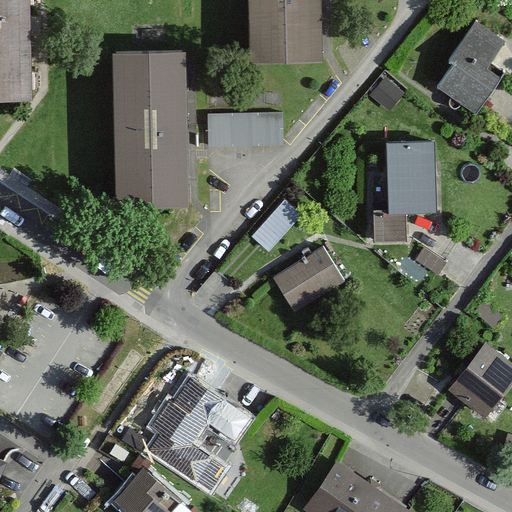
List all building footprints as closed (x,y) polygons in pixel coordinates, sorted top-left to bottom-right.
[(0,0),(0,94),(29,94),(26,0),(0,0)] [(313,0),(246,0),(248,61),(315,59),(313,0)] [(504,42),(476,21),(432,78),(475,111),(503,75),(487,63),(504,42)] [(182,201),(180,49),(113,50),(116,202),(182,201)] [(384,74),(369,91),(393,112),(408,95),(384,74)] [(281,112),(209,113),(210,148),(281,147),(281,112)] [(435,210),(435,138),(387,138),(387,203),(371,203),(371,239),(406,239),(406,210),(435,210)] [(249,231),(271,251),(303,216),(281,196),(249,231)] [(346,280),(322,243),(272,275),(296,313),(346,280)] [(511,379),(511,361),(482,339),(444,390),(483,419),(511,379)] [(246,408),(197,369),(143,436),(209,487),(227,465),(211,452),(246,408)] [(141,458),(111,489),(134,511),(168,511),(182,498),(141,458)] [(300,508),(305,511),(407,511),(408,511),(335,460),(300,508)]
